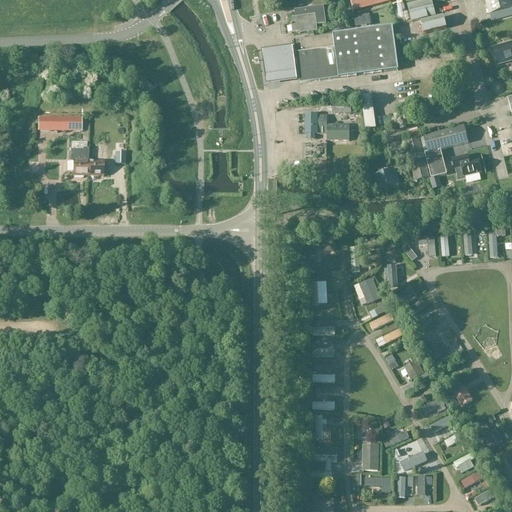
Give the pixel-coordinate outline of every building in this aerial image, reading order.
[(350,0),(353,13),(402,0),(350,0)] [(431,19),(436,17),(431,0),(408,6),(412,23),(420,21),(424,36),(447,30),(444,18),(432,22),(431,19)] [(490,16),(492,23),(511,16),(511,8),(509,0),(484,0),(489,16),(490,16)] [(404,6),(394,8),(395,14),(405,12),(404,6)] [(305,34),(317,32),(317,26),(326,25),(324,7),(294,11),(295,19),(291,19),(293,34),(305,32),(305,34)] [(300,84),(323,81),(339,80),(398,72),(393,28),(296,41),(298,54),(296,54),(300,84)] [(511,44),(493,50),(498,66),(511,62),(511,44)] [(262,52),(267,87),(297,82),(293,48),(262,52)] [(365,131),(376,130),(371,96),(361,98),(365,131)] [(351,115),(351,106),(333,106),(332,115),(351,115)] [(349,126),(345,126),(334,126),(326,126),(326,117),(315,117),(315,116),(306,116),(306,136),(308,136),(308,141),(313,141),(313,136),(315,136),(326,136),(326,142),(349,142),(349,126)] [(82,119),(38,118),(38,133),(82,133),(82,119)] [(465,129),(455,132),(424,139),(428,154),(425,155),(431,180),(447,176),(441,151),(469,144),(465,129)] [(383,145),(383,133),(367,134),(367,140),(374,140),(374,145),(383,145)] [(405,144),(411,167),(415,183),(430,179),(420,140),(405,144)] [(83,151),(70,151),(70,163),(73,163),(73,178),(88,178),(88,163),(88,157),(88,150),(83,150),(83,151)] [(88,163),(88,178),(103,178),(103,163),(103,157),(103,150),(98,150),(98,163),(88,163)] [(126,155),(115,155),(115,167),(126,167),(126,155)] [(467,185),(481,182),(479,175),(482,174),(479,161),(470,163),(467,164),(465,157),(453,161),(455,171),(456,171),(458,180),(465,179),(465,178),(467,185)] [(395,187),(391,172),(376,176),(380,191),(395,187)] [(431,180),(430,181),(431,187),(434,187),(436,191),(441,190),(439,178),(431,180)] [(472,260),(471,237),(463,237),(463,260),(472,260)] [(478,255),(470,258),(472,263),(481,260),(478,255)] [(374,274),(364,275),(366,285),(375,284),(374,274)] [(396,328),(381,337),(385,344),(400,335),(396,328)] [(490,329),(474,338),(492,368),(507,359),(490,329)] [(333,394),(333,385),(318,385),(318,394),(333,394)] [(456,389),(461,401),(469,397),(464,385),(456,389)] [(448,449),(457,444),(453,437),(444,442),(448,449)] [(378,473),(378,445),(363,445),(363,472),(378,473)] [(417,477),(416,496),(424,496),(424,477),(417,477)] [(364,487),(383,487),(383,492),(391,492),(391,480),(364,479),(364,487)]
